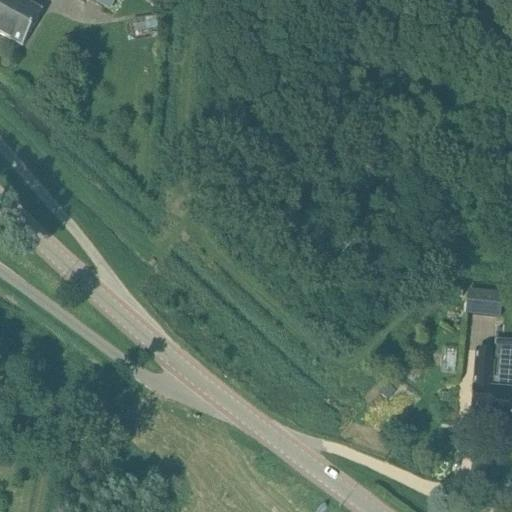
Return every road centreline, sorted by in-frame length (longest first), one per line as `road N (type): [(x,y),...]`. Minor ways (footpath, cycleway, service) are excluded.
road 1 (tertiary): [(371,511),(118,315)]
road 2 (unclassified): [(118,315),(93,257),(0,146)]
road 3 (tertiary): [(118,315),(0,206)]
